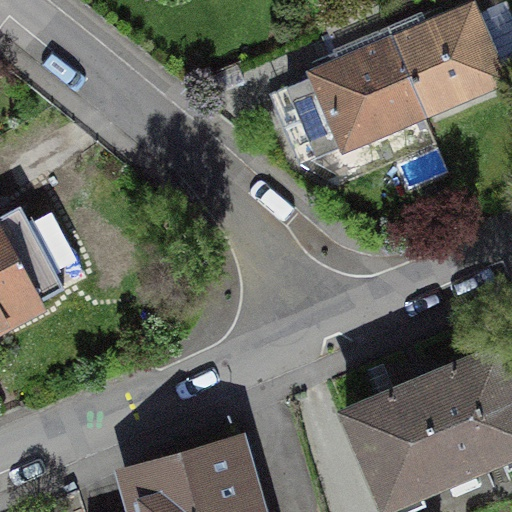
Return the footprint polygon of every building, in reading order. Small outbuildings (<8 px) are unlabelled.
[(432,24),(394,41),(424,111),(501,78),(471,8),(432,24)] [(354,51),(357,57),(269,94),(299,165),(424,111),(394,41),(389,29),(352,45),(354,51)] [(0,325),(38,305),(0,232),(0,325)] [(421,381),(345,413),(384,505),(417,491),(418,493),(504,456),(503,454),(511,450),(511,383),(497,349),(421,381)] [(261,511),(241,441),(141,470),(150,502),(131,507),(132,509),(120,511),(261,511)]
